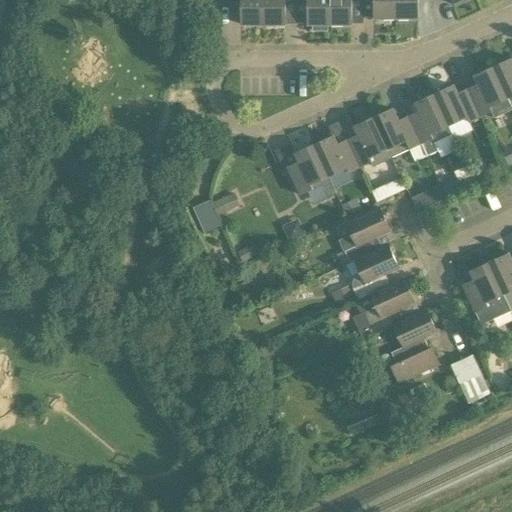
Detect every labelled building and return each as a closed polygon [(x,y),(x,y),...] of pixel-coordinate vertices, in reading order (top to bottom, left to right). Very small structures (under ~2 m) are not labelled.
[(263,0),(229,0),(229,3),(241,3),(241,25),(263,25),(263,0)] [(285,25),(285,3),(296,3),(296,0),(263,0),(263,25),(285,25)] [(327,30),(327,25),(330,25),(329,0),(296,0),(296,3),(307,3),(307,25),(312,25),(312,30),(327,30)] [(329,0),(330,25),(331,24),(331,26),(342,27),(342,25),(351,25),(351,4),(362,4),(362,0),(329,0)] [(395,0),(362,0),(362,4),(374,4),(374,19),(395,18),(395,0)] [(395,0),(395,18),(417,18),(417,0),(395,0)] [(511,58),(492,67),(507,99),(511,96),(511,58)] [(511,108),(507,99),(492,67),(473,75),(477,84),(467,89),(480,117),(490,112),(493,118),(511,109),(511,108)] [(468,122),(480,117),(467,89),(456,94),(452,85),(433,94),(448,126),(466,118),(468,122)] [(453,135),(448,126),(433,94),(414,103),(418,111),(408,116),(421,144),(422,143),(427,156),(438,151),(435,144),(453,135)] [(409,149),(421,144),(408,116),(397,121),(392,108),(373,117),(392,158),(392,157),(409,149)] [(373,167),(392,158),(373,117),(353,126),(357,135),(347,140),(360,167),(371,162),(373,167)] [(348,173),(360,167),(347,140),(336,144),(332,136),(313,145),(328,177),(346,168),(348,173)] [(336,193),(328,177),(313,145),(294,153),(298,162),(287,167),(300,195),(323,184),(328,197),(336,193)] [(404,177),(374,187),(378,199),(408,189),(404,177)] [(442,186),(413,194),(417,209),(446,200),(442,186)] [(213,203),(218,215),(240,206),(235,193),(213,203)] [(193,208),(204,232),(220,225),(209,201),(193,208)] [(349,263),(355,260),(376,250),(371,240),(390,231),(379,208),(346,223),(357,246),(344,251),(349,263)] [(352,285),(353,288),(352,289),(358,300),(384,287),(379,277),(398,268),(387,245),(376,250),(355,260),(360,273),(357,275),(354,278),(353,281),(352,285)] [(511,311),(511,310),(511,261),(511,262),(507,253),(488,262),(511,311)] [(462,285),(475,312),(480,325),(511,311),(488,262),(469,271),(473,280),(462,285)] [(362,339),(373,334),(393,324),(399,321),(394,311),(413,302),(403,279),(384,287),(358,300),(356,304),(359,311),(363,313),(353,318),(362,339)] [(426,309),(399,321),(393,324),(403,347),(391,353),(396,364),(422,352),(417,341),(436,332),(426,309)] [(472,355),(451,365),(459,384),(481,374),(472,355)]
